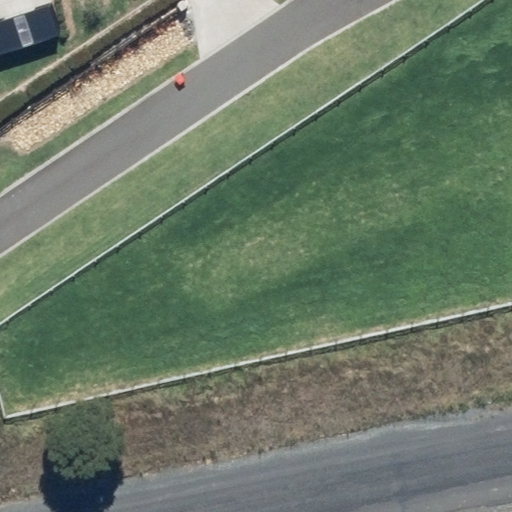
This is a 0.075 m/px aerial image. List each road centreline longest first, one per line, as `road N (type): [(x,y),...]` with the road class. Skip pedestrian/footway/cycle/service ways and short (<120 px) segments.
road 1 (residential): [(0,226),(338,0)]
road 2 (residential): [(511,462),(280,511)]
